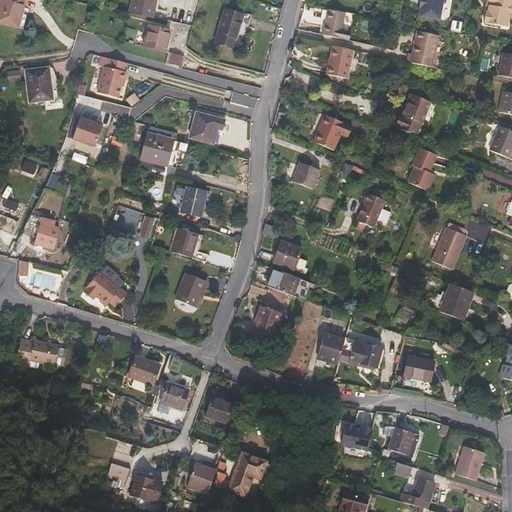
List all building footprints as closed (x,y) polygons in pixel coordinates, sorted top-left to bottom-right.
[(25,0),(0,0),(0,1),(0,22),(18,28),(25,0)] [(132,0),(130,12),(151,17),(155,0),(132,0)] [(419,0),(419,7),(420,7),(418,15),(441,20),(443,6),(447,4),(448,0),(419,0)] [(511,0),(487,0),(483,23),(506,27),(509,14),(511,12),(511,10),(511,6),(510,4),(511,0)] [(344,12),(326,8),(321,34),(349,40),(350,32),(341,31),(344,12)] [(234,48),(243,15),(224,9),(214,42),(234,48)] [(148,26),(143,46),(164,52),(169,32),(148,26)] [(411,53),(408,53),(406,62),(408,62),(431,67),(438,35),(416,31),(411,53)] [(352,50),(332,45),(330,56),(350,61),(352,50)] [(180,55),(168,53),(166,64),(178,66),(180,55)] [(498,75),(511,77),(511,54),(503,53),(498,75)] [(118,97),(120,85),(122,80),(124,79),(125,74),(124,71),(122,71),(124,62),(100,55),(98,65),(103,66),(97,92),(118,97)] [(329,59),(331,60),(329,69),(347,73),(350,61),(330,56),(329,59)] [(53,99),(50,77),(48,67),(25,70),(29,102),(53,99)] [(328,73),(346,78),(347,73),(329,69),(328,73)] [(499,112),(511,114),(511,92),(503,91),(499,112)] [(421,123),(430,102),(409,94),(400,115),(421,123)] [(225,121),(219,119),(196,113),(189,137),(213,144),(217,127),(223,129),(225,121)] [(344,124),(323,114),(319,125),(321,126),(314,142),(333,150),(340,134),(348,137),(352,127),(344,124)] [(81,119),(75,141),(98,148),(104,126),(81,119)] [(319,125),(312,141),(314,142),(321,126),(319,125)] [(511,150),(511,131),(499,126),(489,150),(507,158),(511,150)] [(148,133),(142,158),(166,165),(170,150),(173,140),(148,133)] [(428,173),(436,155),(419,148),(412,166),(414,167),(407,182),(428,191),(434,176),(428,173)] [(299,162),(291,181),(312,189),(320,170),(299,162)] [(47,188),(54,190),(58,178),(51,175),(47,188)] [(59,181),(55,191),(66,195),(70,185),(59,181)] [(181,212),(200,216),(203,203),(206,191),(186,187),(185,191),(183,201),(181,212)] [(364,204),(356,220),(371,227),(373,224),(383,228),(390,214),(380,209),(383,201),(366,192),(361,202),(364,204)] [(0,213),(13,219),(20,203),(7,198),(0,213)] [(150,239),(155,217),(145,215),(140,236),(150,239)] [(42,223),(36,243),(53,248),(59,228),(42,223)] [(265,233),(276,238),(280,229),(268,225),(265,233)] [(463,231),(450,226),(449,229),(462,234),(463,231)] [(466,236),(462,234),(449,229),(445,227),(432,261),(452,270),(466,236)] [(198,252),(194,250),(198,234),(177,228),(170,251),(206,262),(207,255),(198,252)] [(198,252),(203,236),(198,234),(194,250),(198,252)] [(293,269),(301,249),(281,241),(273,262),(293,269)] [(23,274),(23,261),(14,259),(15,275),(23,274)] [(397,268),(382,262),(380,268),(395,274),(397,268)] [(268,276),(269,277),(266,285),(290,295),(297,278),(272,268),(268,276)] [(106,305),(109,302),(115,307),(126,293),(99,271),(86,287),(86,288),(83,292),(92,299),(95,296),(106,305)] [(175,297),(198,307),(202,298),(199,297),(205,282),(185,274),(175,297)] [(408,282),(396,277),(390,291),(402,296),(408,282)] [(301,280),(297,278),(290,295),(295,296),(301,280)] [(302,280),(297,295),(305,298),(311,283),(302,280)] [(202,298),(208,283),(205,282),(199,297),(202,298)] [(468,290),(450,283),(439,312),(462,321),(473,292),(468,290)] [(401,307),(398,313),(399,314),(408,319),(409,320),(413,315),(401,307)] [(272,339),(280,314),(259,308),(251,333),(272,339)] [(405,323),(408,319),(399,314),(397,318),(405,323)] [(341,348),(343,340),(344,339),(324,333),(318,357),(338,362),(338,360),(339,357),(341,348)] [(37,362),(54,365),(58,344),(35,339),(34,342),(21,340),(17,361),(29,364),(30,360),(37,362)] [(343,340),(341,348),(352,351),(354,343),(343,340)] [(341,348),(339,357),(338,360),(375,370),(381,349),(354,342),(354,343),(352,351),(341,348)] [(500,354),(507,356),(504,365),(505,366),(503,372),(511,374),(511,345),(503,343),(500,354)] [(462,352),(450,346),(448,349),(460,356),(462,352)] [(470,361),(472,357),(462,352),(460,356),(470,361)] [(169,370),(180,373),(184,360),(174,355),(169,370)] [(129,376),(153,385),(161,365),(136,356),(129,376)] [(430,382),(434,362),(408,356),(403,376),(430,382)] [(501,378),(511,381),(511,374),(503,372),(501,378)] [(162,402),(181,409),(188,390),(168,383),(162,402)] [(207,415),(227,423),(233,405),(213,398),(207,415)] [(341,444),(367,450),(372,428),(360,426),(360,427),(359,429),(354,428),(355,426),(345,423),(341,444)] [(388,449),(412,457),(420,435),(395,427),(384,426),(382,433),(393,437),(388,449)] [(475,480),(484,453),(463,446),(454,473),(475,480)] [(222,473),(226,463),(220,461),(216,471),(219,472),(214,485),(221,487),(221,486),(229,489),(229,490),(245,496),(255,472),(262,475),(267,461),(243,452),(232,482),(224,478),(225,474),(222,473)] [(376,467),(409,478),(412,467),(379,456),(376,467)] [(195,463),(187,485),(208,493),(216,471),(195,463)] [(108,486),(125,491),(131,471),(114,466),(108,486)] [(137,476),(132,494),(135,495),(142,477),(137,476)] [(155,479),(154,481),(142,477),(135,495),(156,501),(162,482),(155,479)] [(414,495),(429,500),(434,484),(419,479),(414,495)] [(344,492),(338,511),(363,511),(367,498),(344,492)]
